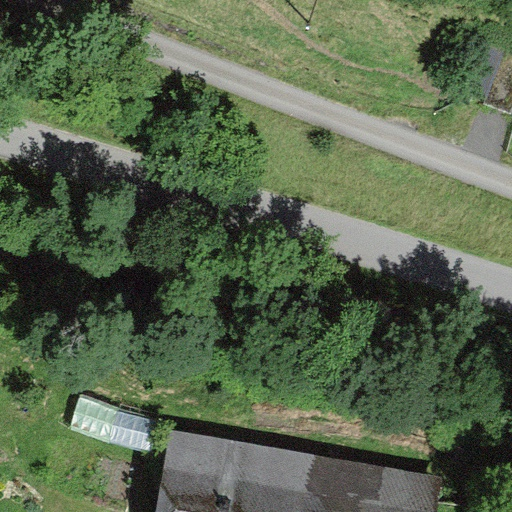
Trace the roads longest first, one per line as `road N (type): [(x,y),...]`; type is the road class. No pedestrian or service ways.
road 1 (unclassified): [(511,298),(0,136)]
road 2 (track): [(37,0),(511,182)]
